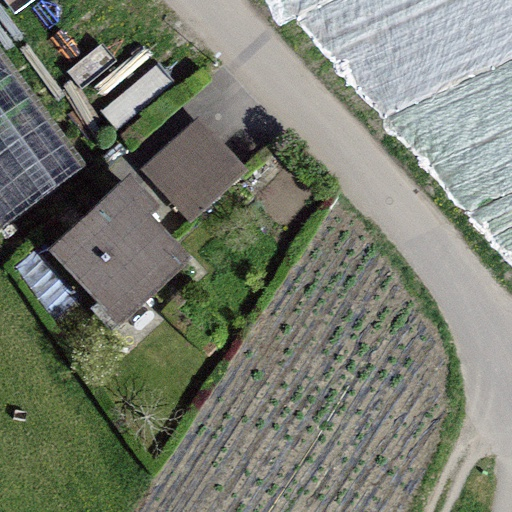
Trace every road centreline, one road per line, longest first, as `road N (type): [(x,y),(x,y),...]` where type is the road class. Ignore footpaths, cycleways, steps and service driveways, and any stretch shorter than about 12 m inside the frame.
road 1 (unclassified): [(206,0),(511,328)]
road 2 (track): [(445,511),(511,402)]
